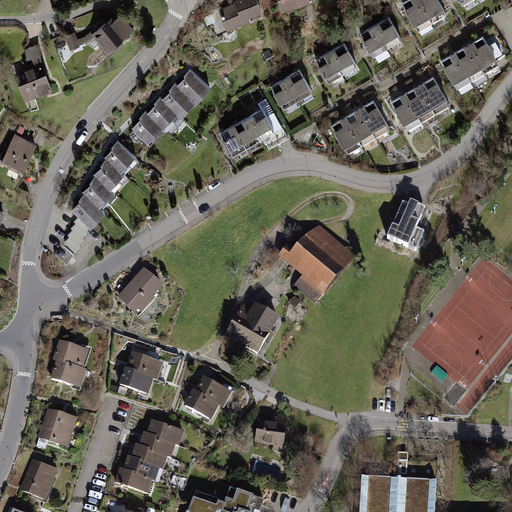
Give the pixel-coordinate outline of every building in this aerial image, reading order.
[(265,17),(258,0),(237,0),(219,7),(228,31),(265,17)] [(280,0),(285,11),(317,0),(280,0)] [(419,32),(433,24),(419,0),(410,0),(402,5),(419,32)] [(438,0),(419,0),(433,24),(448,15),(438,0)] [(112,15),(92,33),(108,51),(135,27),(122,13),(115,19),(112,15)] [(390,16),(376,25),(392,52),(406,44),(390,16)] [(377,61),(392,52),(376,25),(361,33),(377,61)] [(483,35),(469,44),(485,71),(500,63),(483,35)] [(345,43),(331,51),(347,79),(362,70),(345,43)] [(469,44),(454,52),(471,80),(485,71),(469,44)] [(333,87),(347,79),(331,51),(316,60),(333,87)] [(456,88),(471,80),(454,52),(440,61),(456,88)] [(43,62),(15,73),(25,102),(53,90),(43,62)] [(301,69),(287,77),(303,105),(317,96),(301,69)] [(211,89),(193,70),(178,85),(196,104),(211,89)] [(434,74),(420,83),(436,111),(450,102),(434,74)] [(288,113),(303,105),(287,77),(272,86),(288,113)] [(420,83),(405,92),(421,119),(436,111),(420,83)] [(196,104),(178,85),(163,99),(178,115),(181,118),(196,104)] [(407,128),(421,119),(405,92),(391,100),(407,128)] [(163,130),(178,115),(163,99),(148,114),(163,130)] [(375,99),(361,107),(377,135),(391,126),(375,99)] [(263,107),(249,116),(265,143),(279,135),(263,107)] [(361,107),(346,116),(363,143),(377,135),(361,107)] [(163,130),(148,114),(133,128),(148,144),(163,130)] [(249,116),(234,124),(251,152),(265,143),(249,116)] [(348,152),(363,143),(346,116),(332,124),(348,152)] [(236,160),(251,152),(234,124),(220,133),(236,160)] [(37,144),(15,132),(0,157),(0,159),(22,172),(37,144)] [(137,158),(122,142),(107,157),(110,160),(122,173),(137,158)] [(122,173),(110,160),(95,175),(99,179),(111,191),(126,176),(122,173)] [(111,191),(99,179),(84,193),(88,197),(100,209),(115,195),(111,191)] [(100,209),(88,197),(73,212),(89,228),(104,213),(100,209)] [(428,212),(405,202),(386,244),(416,257),(426,235),(420,232),(428,212)] [(0,234),(9,219),(0,213),(0,234)] [(358,260),(318,227),(288,262),(303,275),(295,285),(320,306),(358,260)] [(145,271),(119,299),(138,318),(164,290),(145,271)] [(283,322),(249,300),(226,333),(260,356),(283,322)] [(91,353),(62,344),(55,364),(57,364),(85,373),(91,353)] [(163,367),(134,356),(128,373),(154,382),(158,383),(163,367)] [(85,373),(57,364),(51,384),(80,394),(87,374),(85,373)] [(128,373),(125,372),(119,388),(148,398),(154,382),(128,373)] [(231,398),(206,381),(196,395),(219,410),(222,412),(231,398)] [(196,395),(193,393),(183,407),(209,425),(219,410),(196,395)] [(80,423),(50,412),(39,439),(70,450),(80,423)] [(260,416),(255,445),(283,449),(288,421),(260,416)] [(154,423),(149,436),(176,446),(179,447),(184,434),(154,423)] [(146,435),(141,449),(168,458),(172,460),(176,446),(149,436),(146,435)] [(138,447),(133,461),(161,471),(163,472),(168,458),(141,449),(138,447)] [(130,460),(125,473),(154,483),(156,484),(161,471),(133,461),(130,460)] [(59,475),(34,464),(20,496),(46,507),(59,475)] [(123,472),(118,486),(149,497),(154,483),(125,473),(123,472)] [(435,511),(436,487),(364,485),(363,511),(435,511)] [(227,503),(197,493),(190,511),(261,511),(265,500),(231,489),(227,503)]
